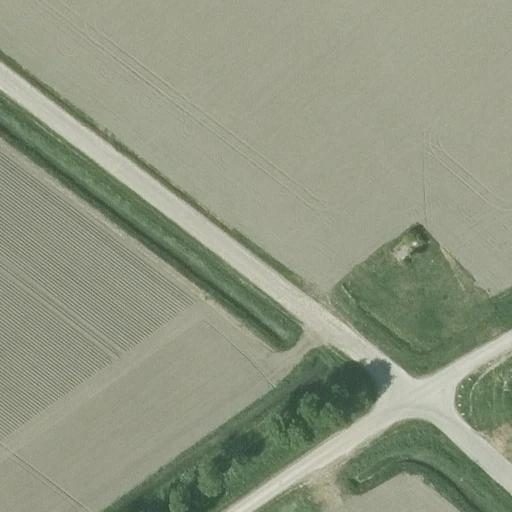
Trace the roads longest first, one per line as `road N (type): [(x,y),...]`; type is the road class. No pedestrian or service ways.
road 1 (unclassified): [(416,396),(0,76)]
road 2 (unclassified): [(240,511),(416,396)]
road 3 (unclassified): [(511,481),(416,396)]
